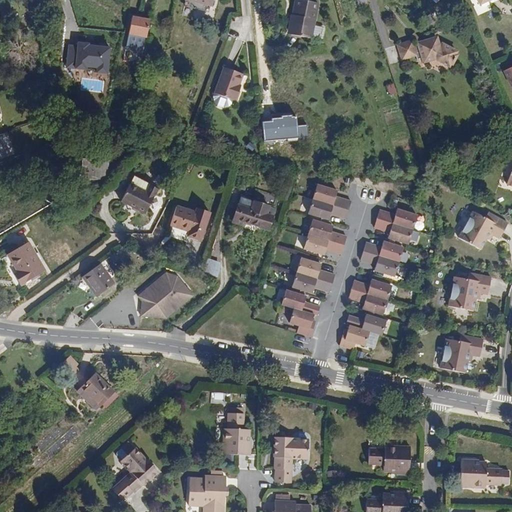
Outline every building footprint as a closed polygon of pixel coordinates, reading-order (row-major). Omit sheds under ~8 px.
[(311,37),(317,1),(311,0),(294,0),(292,14),(294,15),(291,34),(311,37)] [(151,14),(134,11),(131,28),(148,31),(151,14)] [(427,40),(413,44),(411,38),(396,43),(400,58),(416,54),(417,58),(422,57),(423,61),(428,60),(428,58),(434,56),(449,64),(451,61),(453,63),(458,54),(456,53),(458,49),(443,41),(441,43),(437,41),(437,39),(427,42),(427,40)] [(108,73),(111,47),(89,45),(90,44),(77,42),(77,45),(74,69),(108,73)] [(77,45),(67,44),(64,68),(74,69),(77,45)] [(395,46),(384,49),(389,65),(399,62),(395,46)] [(243,75),(223,68),(215,92),(233,98),(238,100),(241,91),(237,90),(243,75)] [(233,98),(215,92),(213,97),(214,102),(216,106),(222,108),(228,107),(231,104),(233,98)] [(272,123),(262,124),(263,142),(298,139),(298,137),(297,126),(296,119),(291,119),(291,117),(282,118),(282,119),(272,120),(272,123)] [(307,126),(297,126),(298,137),(307,137),(307,126)] [(193,135),(205,138),(207,130),(195,127),(193,135)] [(99,162),(93,162),(93,176),(104,176),(104,167),(99,167),(99,162)] [(140,176),(130,193),(153,205),(167,181),(158,177),(154,183),(140,176)] [(316,181),(312,195),(347,206),(350,198),(335,193),(337,187),(316,181)] [(345,215),(347,206),(312,195),(308,209),(328,216),(329,211),(345,215)] [(179,217),(198,224),(196,228),(209,233),(219,206),(206,201),(205,205),(186,198),(179,217)] [(257,200),(255,208),(241,204),(236,220),(247,223),(248,221),(272,228),(275,214),(269,212),(272,204),(257,200)] [(379,207),(376,216),(412,226),(417,211),(396,206),(394,211),(379,207)] [(501,235),(509,220),(489,210),(486,215),(474,209),(460,235),(482,247),(491,230),(501,235)] [(412,226),(376,216),(374,224),(390,229),(388,234),(408,240),(412,226)] [(307,231),(343,241),(345,233),(330,229),(332,223),(311,217),(307,231)] [(343,241),(307,231),(303,245),(323,252),(325,247),(341,251),(343,241)] [(365,239),(363,248),(399,259),(403,244),(382,238),(381,243),(365,239)] [(44,271),(27,243),(8,255),(18,273),(13,277),(21,286),(44,271)] [(120,247),(114,251),(123,263),(129,259),(120,247)] [(399,259),(363,248),(360,256),(375,261),(374,267),(394,273),(399,259)] [(296,269),(332,280),(334,271),(319,267),(321,261),(300,255),(296,269)] [(219,277),(223,262),(208,258),(204,273),(219,277)] [(98,265),(83,277),(97,296),(112,285),(98,265)] [(332,280),(296,269),(291,283),(312,289),(313,284),(329,289),(332,280)] [(492,274),(470,270),(469,277),(455,274),(449,303),(474,308),(478,289),(490,291),(492,274)] [(167,319),(193,296),(178,275),(166,272),(136,295),(140,318),(167,319)] [(354,278),(351,286),(387,297),(391,282),(371,277),(370,282),(354,278)] [(387,297),(351,286),(348,295),(364,299),(363,305),(383,311),(387,297)] [(294,305),(317,313),(319,303),(304,298),(306,293),(286,287),(281,301),(294,305)] [(317,313),(294,305),(288,319),(298,323),(297,329),(310,334),(317,313)] [(348,312),(345,321),(348,323),(369,328),(381,332),(385,317),(365,311),(363,317),(348,312)] [(348,323),(347,328),(343,327),(339,342),(353,346),(355,340),(365,342),(369,328),(348,323)] [(460,342),(447,339),(441,368),(466,373),(469,354),(481,356),(484,339),(461,335),(460,342)] [(87,396),(106,379),(99,372),(80,388),(87,396)] [(106,379),(87,396),(96,407),(115,390),(106,379)] [(229,412),(228,412),(227,429),(224,429),(223,429),(222,455),(223,455),(237,455),(250,456),(251,456),(252,439),(251,439),(251,430),(250,430),(244,430),(245,413),(244,413),(229,412)] [(275,437),(274,437),(274,440),(274,446),(273,450),(273,455),(273,459),(274,459),(274,470),(275,470),(275,483),(276,483),(292,483),(293,483),(293,470),(293,459),(297,459),(304,459),(308,460),(308,439),(307,439),(300,439),(293,439),(293,438),(284,438),(275,437)] [(385,449),(368,449),(368,450),(368,465),(368,466),(385,466),(385,472),(385,473),(394,473),(394,474),(410,474),(410,473),(411,460),(411,446),(411,445),(385,445),(385,446),(385,449)] [(158,475),(160,473),(160,472),(154,465),(148,458),(147,458),(143,453),(138,448),(138,447),(122,460),(124,463),(129,468),(131,471),(123,478),(113,486),(124,499),(124,500),(134,492),(135,492),(143,485),(144,486),(147,484),(151,480),(154,478),(158,475)] [(487,485),(509,485),(509,484),(510,469),(510,468),(487,468),(488,462),(488,461),(479,461),(479,460),(478,460),(462,460),(462,461),(462,474),(461,488),(461,489),(487,489),(487,488),(487,485)] [(223,511),(224,507),(225,495),(228,496),(228,495),(228,494),(228,491),(228,489),(228,488),(228,487),(225,487),(226,475),(224,475),(205,474),(204,474),(204,475),(204,477),(189,477),(188,505),(203,506),(202,511),(223,511)] [(364,511),(407,511),(408,507),(409,494),(409,493),(392,492),(392,493),(383,492),(383,494),(382,499),(366,498),(366,499),(364,511)] [(311,511),(312,506),(312,505),(297,504),(297,502),(297,501),(277,500),(276,500),(275,511),(272,511),(271,511),(311,511)]
